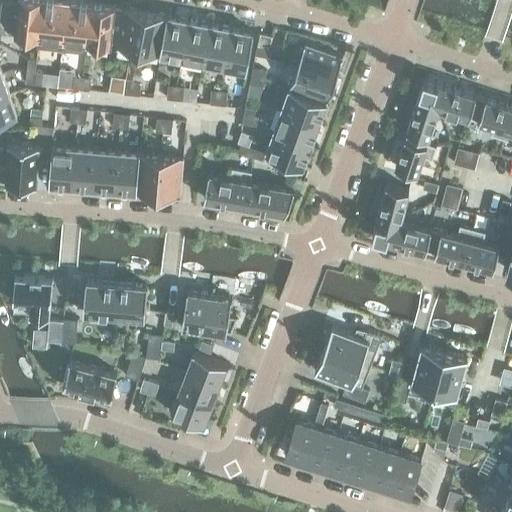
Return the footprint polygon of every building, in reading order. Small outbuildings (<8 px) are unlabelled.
[(39,35),(42,0),(17,0),(14,32),(39,35)] [(42,0),(39,35),(38,45),(62,48),(67,0),(42,0)] [(85,0),(67,0),(62,48),(85,50),(87,40),(91,1),(85,0)] [(116,3),(91,1),(87,40),(111,43),(116,3)] [(139,48),(147,8),(125,4),(117,44),(139,48)] [(139,48),(161,52),(168,12),(147,8),(139,48)] [(161,52),(182,56),(189,16),(168,12),(161,52)] [(182,56),(203,60),(211,20),(189,16),(182,56)] [(203,60),(224,64),(232,24),(211,20),(203,60)] [(224,64),(246,68),(254,28),(232,24),(224,64)] [(270,47),(273,34),(260,31),(257,43),(270,47)] [(305,41),(297,64),(335,77),(343,55),(305,41)] [(269,55),(271,48),(257,45),(255,53),(269,55)] [(36,57),(28,57),(27,68),(35,69),(36,57)] [(327,99),(335,77),(297,64),(289,85),(327,99)] [(265,76),(267,68),(253,66),(251,74),(265,76)] [(35,69),(27,69),(26,80),(34,81),(35,69)] [(43,70),(35,70),(34,81),(42,82),(43,70)] [(3,71),(0,71),(0,94),(10,91),(3,71)] [(83,75),(75,74),(73,86),(81,86),(83,75)] [(264,84),(265,77),(251,74),(250,82),(264,84)] [(91,75),(83,75),(81,86),(89,87),(91,75)] [(407,128),(410,129),(429,135),(439,105),(424,75),(407,128)] [(476,92),(424,75),(439,105),(468,114),(476,92)] [(133,79),(125,78),(123,91),(131,92),(133,79)] [(141,80),(133,79),(132,92),(140,93),(141,80)] [(176,84),(168,83),(166,97),(174,97),(176,84)] [(184,84),(176,84),(175,97),(183,98),(184,84)] [(289,85),(281,106),(319,120),(327,99),(289,85)] [(219,89),(211,88),(210,101),(218,102),(219,89)] [(228,89),(219,88),(218,102),(226,103),(228,89)] [(0,118),(18,112),(10,91),(0,94),(0,118)] [(491,132),(504,137),(511,111),(511,104),(476,92),(468,114),(494,123),(491,132)] [(258,116),(259,108),(245,105),(244,113),(258,116)] [(79,107),(71,106),(70,120),(78,121),(79,107)] [(274,128),(311,142),(319,120),(281,106),(274,128)] [(88,108),(80,107),(78,121),(86,121),(88,108)] [(122,112),(114,111),(112,124),(120,125),(122,112)] [(130,113),(122,112),(121,126),(129,127),(130,113)] [(256,124),(258,116),(244,113),(242,121),(256,124)] [(31,114),(30,122),(41,123),(42,115),(31,114)] [(303,164),(311,142),(274,128),(266,150),(303,164)] [(395,163),(418,170),(423,154),(433,157),(437,144),(405,133),(395,163)] [(41,157),(42,139),(11,136),(9,165),(0,163),(0,178),(39,181),(41,157)] [(71,184),(74,144),(53,142),(49,182),(71,184)] [(251,154),(253,146),(241,142),(239,150),(251,154)] [(71,184),(93,186),(96,146),(74,144),(71,184)] [(471,149),(458,145),(456,153),(469,157),(471,149)] [(93,186),(115,188),(118,148),(96,146),(93,186)] [(263,158),(266,151),(254,146),(251,154),(263,158)] [(115,188),(136,189),(140,149),(118,148),(115,188)] [(136,189),(158,191),(162,151),(140,149),(136,189)] [(475,167),(479,151),(471,149),(467,165),(475,167)] [(162,151),(158,191),(180,193),(184,153),(162,151)] [(469,157),(456,153),(453,161),(467,165),(469,157)] [(249,178),(251,169),(232,165),(230,175),(209,171),(204,197),(245,204),(249,178)] [(249,178),(245,204),(285,211),(295,186),(249,178)] [(439,182),(425,179),(423,186),(437,190),(439,182)] [(372,234),(401,217),(409,187),(387,181),(372,234)] [(451,197),(455,184),(447,182),(444,195),(451,197)] [(459,199),(463,186),(455,184),(451,197),(459,199)] [(459,199),(443,195),(441,203),(457,207),(459,199)] [(507,213),(511,200),(503,198),(499,211),(507,213)] [(372,234),(425,248),(431,225),(401,217),(372,234)] [(457,232),(431,225),(425,248),(464,258),(473,226),(460,223),(457,232)] [(483,239),(486,229),(473,226),(464,258),(493,266),(499,243),(483,239)] [(30,311),(50,313),(53,275),(16,272),(13,298),(31,299),(30,311)] [(114,312),(117,280),(86,278),(84,310),(114,312)] [(117,280),(114,312),(145,315),(148,283),(117,280)] [(204,328),(210,292),(188,288),(182,324),(204,328)] [(238,314),(229,313),(232,295),(210,292),(204,328),(227,331),(227,328),(232,329),(238,314)] [(173,323),(174,311),(166,310),(164,322),(173,323)] [(64,318),(62,340),(76,341),(78,317),(64,316),(64,318)] [(64,318),(49,317),(47,338),(61,340),(62,340),(64,318)] [(367,327),(364,334),(333,322),(324,344),(371,362),(382,332),(367,327)] [(163,332),(149,331),(146,354),(160,356),(163,332)] [(162,347),(174,348),(175,340),(163,338),(162,347)] [(202,338),(199,346),(211,350),(214,342),(202,338)] [(444,348),(421,342),(412,377),(400,374),(394,397),(406,400),(409,390),(431,397),(444,348)] [(371,362),(324,345),(315,367),(347,379),(343,390),(366,399),(370,387),(362,384),(371,362)] [(468,355),(444,348),(431,397),(454,403),(468,355)] [(176,366),(220,383),(228,362),(194,349),(186,369),(177,365),(176,366)] [(126,373),(139,377),(146,354),(133,350),(126,373)] [(400,374),(402,367),(404,359),(393,356),(391,364),(389,371),(400,374)] [(79,389),(95,393),(95,391),(111,395),(117,370),(70,358),(63,383),(79,387),(79,389)] [(176,366),(169,385),(212,402),(220,383),(176,366)] [(140,388),(148,391),(152,379),(144,376),(140,388)] [(148,391),(156,393),(159,381),(152,379),(148,391)] [(204,423),(212,402),(169,385),(169,386),(178,390),(170,410),(204,423)] [(347,408),(350,400),(336,396),(334,404),(347,408)] [(494,404),(505,408),(507,400),(496,397),(494,404)] [(318,410),(326,412),(329,403),(321,400),(318,410)] [(361,412),(363,405),(350,400),(347,408),(361,412)] [(505,408),(494,404),(491,412),(503,415),(505,408)] [(374,417),(377,409),(363,405),(361,412),(374,417)] [(374,417),(387,421),(390,413),(377,409),(374,417)] [(318,410),(315,419),(323,422),(326,412),(318,410)] [(465,419),(453,416),(447,439),(459,442),(461,434),(465,419)] [(307,459),(318,424),(296,418),(285,453),(307,459)] [(307,459),(327,466),(338,431),(318,424),(307,459)] [(359,437),(338,431),(327,466),(348,472),(359,437)] [(459,442),(471,445),(473,437),(461,434),(459,442)] [(446,448),(449,440),(437,436),(434,444),(446,448)] [(348,472),(369,479),(380,444),(359,437),(348,472)] [(400,450),(380,444),(369,479),(389,485),(400,450)] [(411,492),(422,457),(400,450),(389,485),(411,492)] [(511,466),(502,485),(511,490),(511,466)] [(511,511),(511,490),(502,485),(501,486),(510,491),(499,510),(491,505),(487,511),(511,511)]
